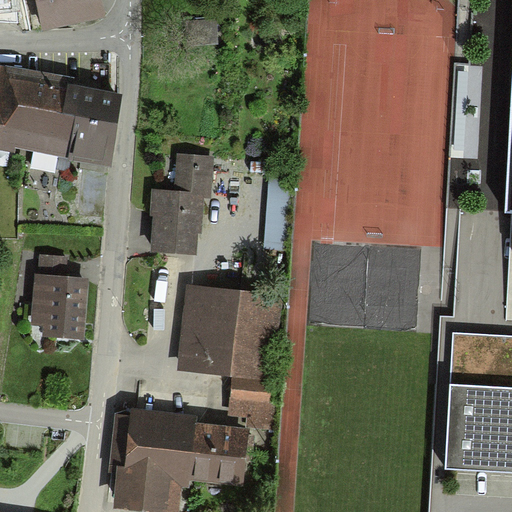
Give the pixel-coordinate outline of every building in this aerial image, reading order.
[(0,0),(0,20),(18,22),(15,0),(0,0)] [(107,19),(102,0),(34,0),(42,33),(107,19)] [(105,162),(115,98),(62,90),(63,81),(0,70),(0,150),(9,152),(10,147),(105,162)] [(154,193),(150,251),(196,254),(197,232),(200,232),(203,194),(212,194),(214,159),(175,156),(172,195),(154,193)] [(65,262),(35,259),(29,337),(86,341),(90,284),(64,282),(65,262)] [(277,298),(187,288),(178,370),(235,376),(229,423),(263,427),(277,298)] [(455,337),(447,473),(511,476),(511,340),(487,339),(455,337)] [(197,419),(136,413),(135,420),(117,419),(111,477),(118,478),(114,511),(115,511),(179,511),(182,490),(193,491),(194,484),(246,489),(252,433),(196,427),(197,419)]
